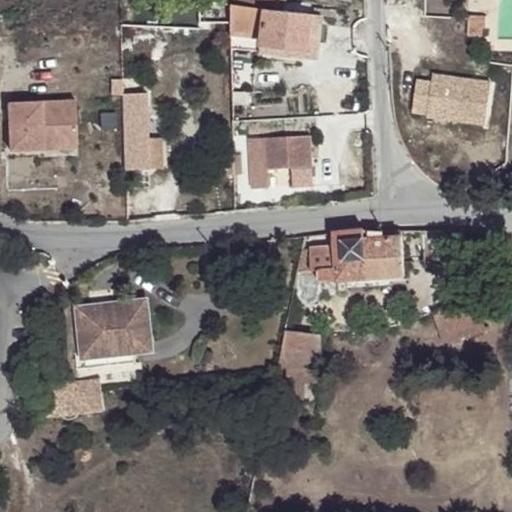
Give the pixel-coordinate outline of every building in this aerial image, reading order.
[(234,0),(234,6),(234,25),(235,50),(317,58),(320,24),(309,23),(310,13),(285,11),(285,0),(234,0)] [(401,0),(383,0),(385,19),(403,18),(401,0)] [(475,12),(479,12),(479,0),(468,0),(458,0),(458,21),(474,21),(475,12)] [(234,25),(234,6),(201,4),(201,24),(234,25)] [(321,14),(310,13),(309,23),(320,24),(321,14)] [(127,86),(128,107),(143,107),(145,84),(127,86)] [(80,102),(13,104),(15,152),(47,151),(47,144),(82,142),(80,102)] [(128,118),(129,168),(152,168),(152,117),(128,118)] [(164,117),(152,117),(152,168),(165,168),(164,117)] [(309,141),(265,143),(267,171),(311,169),(309,141)] [(82,142),(47,144),(47,151),(83,150),(82,142)] [(247,157),(227,157),(227,174),(247,174),(247,157)] [(318,272),(320,284),(339,283),(340,289),(403,285),(401,265),(424,263),(425,267),(444,267),(443,259),(462,258),(461,245),(467,244),(469,230),(360,231),(332,234),(334,248),(309,251),(311,272),(318,272)] [(301,252),(297,274),(311,272),(309,251),(301,252)] [(482,298),(432,313),(442,343),(491,329),(482,298)] [(149,300),(79,308),(84,358),(85,368),(137,363),(135,343),(153,342),(149,300)] [(288,385),(306,384),(307,368),(322,368),(323,336),(286,333),(279,367),(289,368),(288,385)] [(306,384),(321,384),(322,368),(307,368),(306,384)] [(101,379),(78,382),(33,387),(37,418),(105,411),(101,379)] [(305,399),(306,384),(288,385),(286,398),(305,399)] [(302,430),(275,430),(274,448),(302,449),(302,430)]
